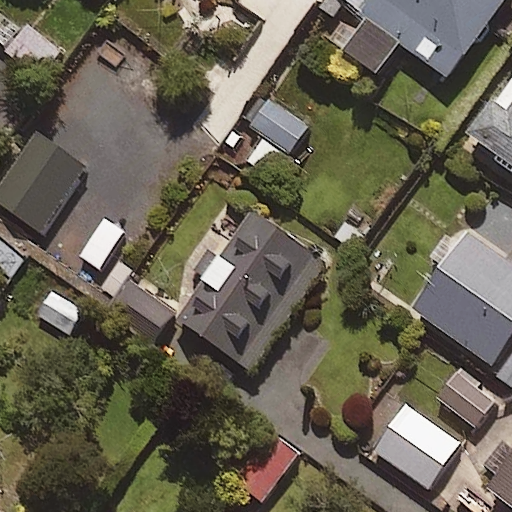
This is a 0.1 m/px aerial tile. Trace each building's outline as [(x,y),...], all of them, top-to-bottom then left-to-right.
[(510,0),(345,0),(372,19),(348,52),(381,76),(404,45),(452,80),(510,0)] [(30,25),(8,52),(43,81),(65,54),(30,25)] [(500,157),(495,163),(511,174),(511,79),(471,137),(500,157)] [(310,128),(271,100),(251,128),(290,155),(310,128)] [(90,170),(40,134),(0,189),(0,211),(40,240),(90,170)] [(334,264),(258,212),(182,322),(257,374),(334,264)] [(511,263),(470,233),(415,310),(511,380),(511,263)] [(175,315),(134,287),(112,318),(154,346),(175,315)] [(497,404),(461,377),(442,403),(478,429),(497,404)] [(462,444),(408,407),(376,455),(430,492),(462,444)] [(303,454),(277,434),(239,484),(265,504),(303,454)] [(511,467),(493,491),(511,505),(511,467)]
